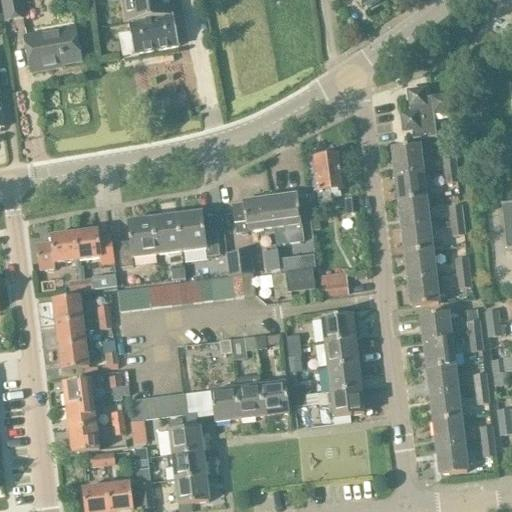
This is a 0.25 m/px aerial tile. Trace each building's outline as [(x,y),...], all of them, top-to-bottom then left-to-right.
[(24,19),(20,0),(2,0),(6,22),(24,19)] [(123,0),(130,34),(119,36),(123,58),(133,56),(178,48),(169,0),(123,0)] [(381,0),(357,0),(362,7),(365,5),(368,9),(381,0)] [(24,39),(31,74),(53,70),(53,68),(80,63),(74,30),(24,39)] [(432,116),(450,114),(448,96),(426,99),(425,90),(407,92),(410,114),(401,115),(403,133),(413,132),(414,140),(435,137),(432,116)] [(396,177),(423,173),(420,147),(393,150),(396,177)] [(445,171),(456,169),(454,154),(443,155),(445,171)] [(325,159),(313,161),(318,207),(330,206),(328,194),(343,192),(339,158),(336,158),(334,155),(328,156),(325,159)] [(458,184),(456,169),(445,171),(446,186),(458,184)] [(427,200),(423,173),(396,177),(399,203),(427,200)] [(296,197),(270,201),(274,231),(276,247),(302,243),(300,228),(297,209),(296,197)] [(248,234),(274,231),(270,201),(257,202),(257,199),(244,200),(245,204),(243,204),(243,206),(233,207),(237,237),(248,236),(248,234)] [(346,215),(358,214),(357,200),(344,202),(346,215)] [(399,203),(402,230),(430,226),(427,200),(399,203)] [(511,205),(502,206),(507,252),(511,251),(511,205)] [(451,224),(463,222),(461,207),(449,208),(451,224)] [(178,219),(182,253),(207,250),(208,258),(220,257),(217,232),(205,234),(203,215),(178,219)] [(182,253),(178,219),(152,222),(156,257),(182,253)] [(156,257),(152,222),(126,225),(129,243),(118,244),(121,270),(134,268),(133,259),(156,257)] [(463,222),(451,224),(453,238),(464,237),(463,222)] [(402,230),(405,256),(433,252),(430,226),(402,230)] [(99,233),(76,236),(79,263),(102,260),(102,263),(113,261),(111,238),(99,239),(99,233)] [(75,236),(51,238),(52,245),(54,266),(78,263),(75,236)] [(52,245),(37,247),(40,274),(55,273),(54,266),(52,245)] [(278,262),(277,252),(264,254),(266,273),(279,272),(278,262)] [(433,252),(405,256),(409,282),(436,279),(433,252)] [(250,254),(227,257),(230,279),(253,276),(250,254)] [(457,276),(469,275),(467,259),(456,261),(457,276)] [(290,260),(278,262),(279,272),(280,277),(286,276),(292,275),(290,260)] [(173,282),(185,281),(186,281),(184,270),(172,271),(173,282)] [(292,275),(286,276),(288,295),(314,292),(312,272),(292,275)] [(471,290),(469,275),(457,276),(459,291),(471,290)] [(289,298),(288,295),(286,276),(280,277),(271,278),(274,300),(289,298)] [(242,279),(245,299),(255,298),(253,277),(242,279)] [(245,299),(242,279),(232,280),(234,300),(245,299)] [(436,279),(409,282),(412,309),(439,306),(436,279)] [(234,300),(232,280),(222,281),(224,302),(234,300)] [(92,281),(81,282),(82,293),(93,292),(92,281)] [(224,302),(222,281),(211,283),(213,303),(224,302)] [(70,295),(82,293),(81,282),(69,284),(70,295)] [(213,303),(211,283),(200,284),(203,304),(213,303)] [(193,305),(203,304),(200,284),(190,285),(193,305)] [(320,287),(322,301),(350,298),(348,284),(320,287)] [(183,307),(193,305),(190,285),(180,286),(183,307)] [(172,308),(183,307),(180,286),(170,288),(172,308)] [(161,309),(172,308),(170,288),(159,289),(161,309)] [(151,311),(161,309),(159,289),(148,290),(151,311)] [(140,312),(151,311),(148,290),(138,291),(140,312)] [(128,293),(130,313),(140,312),(138,291),(128,293)] [(120,314),(130,313),(128,293),(117,294),(120,314)] [(53,302),(56,326),(83,323),(80,299),(53,302)] [(100,321),(110,319),(109,308),(98,309),(100,321)] [(487,327),(499,326),(497,312),(485,314),(487,327)] [(423,345),(450,342),(447,315),(420,318),(423,345)] [(324,346),(355,342),(361,341),(359,325),(353,325),(352,316),(321,320),(324,346)] [(110,319),(100,321),(101,331),(111,330),(110,319)] [(83,323),(56,326),(59,349),(86,346),(83,323)] [(469,340),(481,338),(479,323),(467,324),(469,340)] [(500,337),(499,326),(487,327),(489,339),(500,337)] [(255,339),(257,352),(266,351),(265,338),(255,339)] [(287,350),(300,349),(299,338),(286,339),(287,350)] [(482,353),(481,338),(469,340),(471,354),(482,353)] [(246,353),(257,352),(255,339),(245,341),(246,353)] [(221,356),(231,355),(230,342),(219,344),(221,356)] [(358,367),(355,342),(324,346),(327,370),(358,367)] [(450,342),(423,345),(427,371),(454,368),(450,342)] [(86,346),(59,349),(62,373),(89,370),(86,346)] [(300,349),(287,350),(289,360),(301,358),(300,349)] [(108,368),(118,366),(117,354),(106,356),(108,368)] [(493,376),(504,375),(503,362),(492,363),(493,376)] [(330,395),(361,391),(358,367),(327,370),(330,395)] [(430,398),(457,395),(454,368),(427,371),(430,398)] [(475,393),(487,391),(485,375),(473,377),(475,393)] [(506,387),(504,375),(493,376),(494,388),(506,387)] [(111,391),(121,389),(119,377),(109,379),(111,391)] [(240,422),(265,419),(261,389),(260,379),(235,382),(236,392),(240,422)] [(66,409),(93,405),(90,382),(63,385),(66,409)] [(286,386),(261,389),(265,419),(290,416),(286,386)] [(294,399),(306,398),(305,387),(292,388),(294,399)] [(364,417),(361,391),(330,395),(317,396),(318,407),(331,406),(333,420),(364,417)] [(489,406),(487,391),(475,393),(477,407),(489,406)] [(214,425),(240,422),(236,392),(211,395),(214,425)] [(183,397),(186,417),(196,416),(194,395),(183,397)] [(457,395),(430,398),(433,424),(460,421),(457,395)] [(175,418),(186,417),(183,397),(173,398),(175,418)] [(165,419),(175,418),(173,398),(162,399),(165,419)] [(307,407),(306,398),(294,399),(295,409),(307,407)] [(154,421),(165,419),(162,399),(152,400),(154,421)] [(144,422),(154,421),(152,400),(142,402),(144,422)] [(134,423),(144,422),(142,402),(131,403),(134,423)] [(96,429),(93,405),(66,409),(69,432),(96,429)] [(497,412),(499,425),(511,424),(511,422),(510,413),(509,411),(497,412)] [(113,427),(124,425),(122,413),(112,415),(113,427)] [(436,451),(463,447),(460,421),(433,424),(436,451)] [(172,459),(202,455),(199,429),(183,431),(181,422),(167,424),(172,459)] [(511,432),(511,424),(499,425),(500,437),(511,435),(511,432)] [(124,425),(113,427),(115,438),(125,436),(124,425)] [(482,445),(493,444),(491,428),(480,429),(482,445)] [(96,429),(69,432),(72,456),(99,453),(96,429)] [(495,458),(493,444),(482,445),(484,459),(495,458)] [(463,447),(436,451),(440,477),(467,474),(463,447)] [(135,463),(148,462),(146,450),(134,452),(135,463)] [(104,468),(115,466),(114,455),(102,457),(104,468)] [(172,459),(167,459),(169,471),(174,470),(175,483),(206,479),(202,455),(172,459)] [(102,457),(91,458),(92,469),(104,468),(102,457)] [(149,471),(148,462),(135,463),(136,472),(149,471)] [(147,476),(137,477),(139,487),(149,486),(147,476)] [(209,504),(206,479),(175,483),(179,508),(209,504)] [(134,511),(131,486),(107,489),(109,511),(134,511)] [(139,487),(141,511),(142,511),(154,511),(151,486),(149,486),(139,487)] [(109,511),(107,489),(83,491),(85,511),(109,511)]
